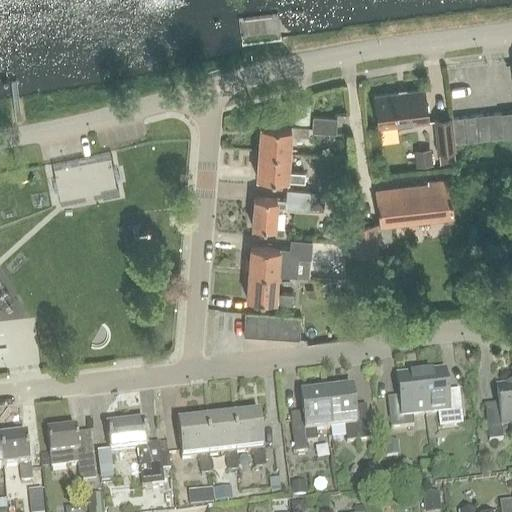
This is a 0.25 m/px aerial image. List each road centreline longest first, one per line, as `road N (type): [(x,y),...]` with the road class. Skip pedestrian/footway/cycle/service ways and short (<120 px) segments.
road 1 (residential): [(190,376),(351,358),(448,337),(511,345)]
road 2 (residential): [(210,90),(345,58),(511,34)]
road 3 (residential): [(190,376),(210,90)]
road 4 (residential): [(0,140),(210,90)]
road 5 (residential): [(0,398),(190,376)]
